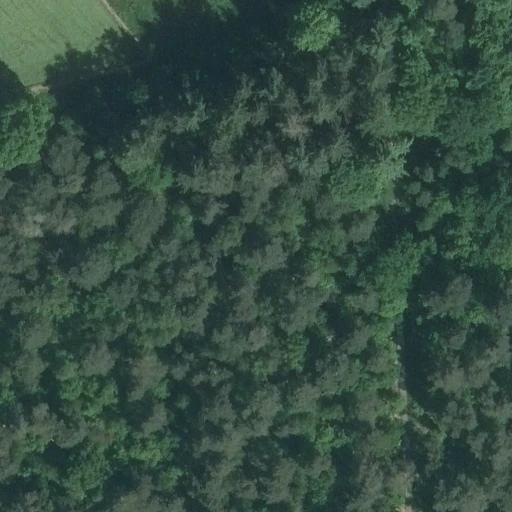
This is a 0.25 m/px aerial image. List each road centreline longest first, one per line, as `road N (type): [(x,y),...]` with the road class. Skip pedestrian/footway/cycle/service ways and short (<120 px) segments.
road 1 (track): [(425,511),(393,0)]
road 2 (track): [(265,0),(121,77),(0,103)]
